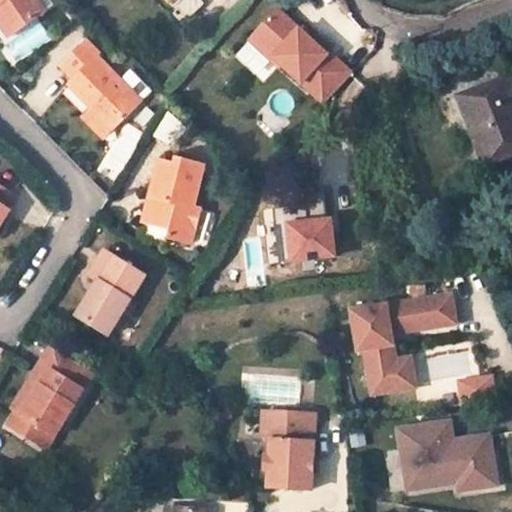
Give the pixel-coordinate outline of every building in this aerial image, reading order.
[(0,0),(0,6),(1,6),(19,33),(47,14),(37,0),(0,0)] [(0,6),(0,18),(13,37),(19,33),(1,6),(0,6)] [(325,106),(352,75),(328,54),(326,56),(277,12),(251,40),(325,106)] [(116,132),(143,102),(97,56),(101,53),(86,39),(61,65),(74,79),(70,85),(93,109),(116,132)] [(141,98),(149,91),(131,69),(123,76),(141,98)] [(511,91),(507,78),(459,97),(486,164),(511,154),(511,91)] [(88,115),(110,138),(116,132),(93,109),(88,115)] [(162,162),(153,196),(160,198),(158,206),(149,210),(146,223),(172,230),(170,238),(193,245),(202,212),(197,211),(208,170),(181,162),(180,166),(162,162)] [(0,190),(0,230),(9,214),(3,211),(10,197),(0,190)] [(158,206),(160,198),(153,196),(149,210),(158,206)] [(333,218),(283,220),(285,262),(335,259),(333,218)] [(96,285),(76,318),(107,338),(144,279),(104,253),(89,280),(96,285)] [(454,291),(346,307),(353,354),(361,352),(368,398),(418,391),(412,350),(404,351),(402,334),(459,325),(454,291)] [(56,440),(94,377),(51,350),(40,368),(46,371),(36,386),(42,390),(23,421),(16,416),(8,429),(27,442),(36,427),(56,440)] [(23,421),(42,390),(36,386),(46,371),(40,368),(11,413),(16,416),(23,421)] [(494,375),(457,378),(460,405),(496,401),(494,375)] [(313,418),(262,420),(263,443),(267,449),(271,449),(272,466),(268,466),(268,478),(273,478),(273,496),(316,494),(313,418)] [(499,484),(493,431),(455,436),(452,418),(395,426),(404,496),(499,484)] [(36,427),(27,442),(47,454),(56,440),(36,427)]
